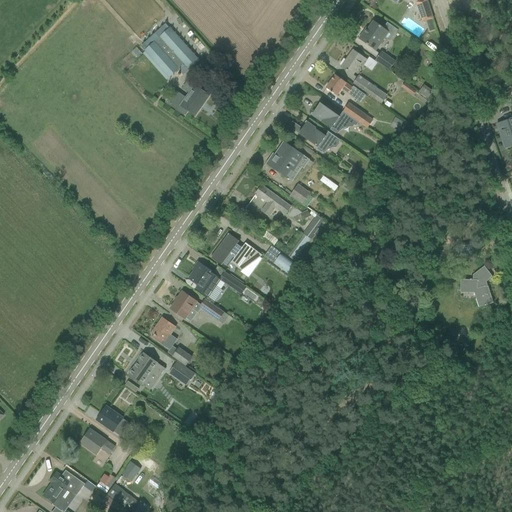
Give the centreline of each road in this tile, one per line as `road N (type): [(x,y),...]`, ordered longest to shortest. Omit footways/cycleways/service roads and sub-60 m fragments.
road 1 (tertiary): [(0,487),(339,0)]
road 2 (unclassified): [(511,231),(434,0)]
